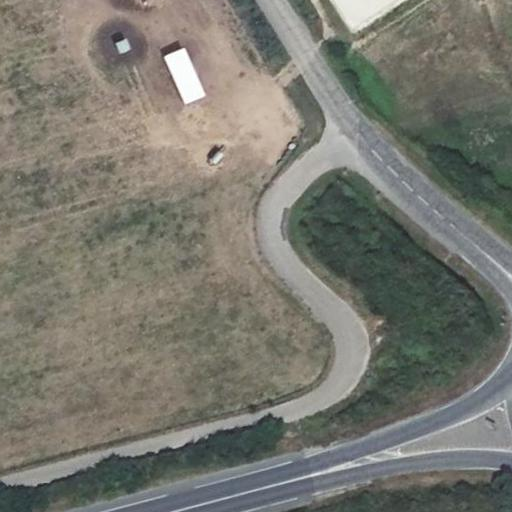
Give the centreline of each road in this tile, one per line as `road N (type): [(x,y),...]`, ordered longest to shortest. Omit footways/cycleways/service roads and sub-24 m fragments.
road 1 (unclassified): [(355,133),(280,196),(268,221),(276,255),(336,315),(349,341),(350,364),(332,391),(299,411),(0,485)]
road 2 (secondary): [(511,373),(373,449),(258,481),(217,501)]
road 3 (secondary): [(217,501),(455,462),(511,465)]
road 4 (unclassified): [(503,271),(355,133)]
road 5 (unclassified): [(355,133),(273,0)]
